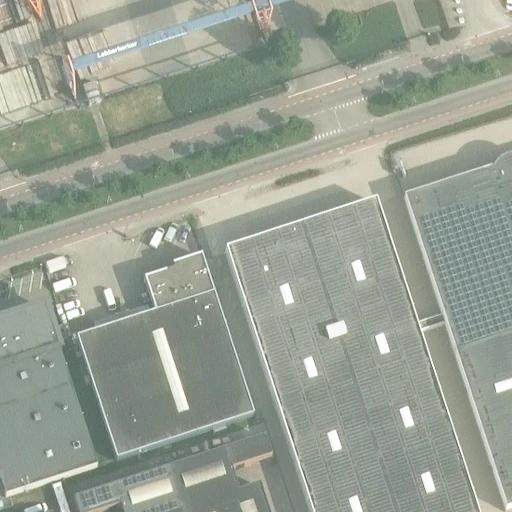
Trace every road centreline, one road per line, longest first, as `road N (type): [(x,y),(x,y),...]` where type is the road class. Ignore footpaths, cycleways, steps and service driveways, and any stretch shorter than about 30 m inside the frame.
road 1 (unclassified): [(511,42),(0,210)]
road 2 (unclassified): [(0,252),(511,85)]
